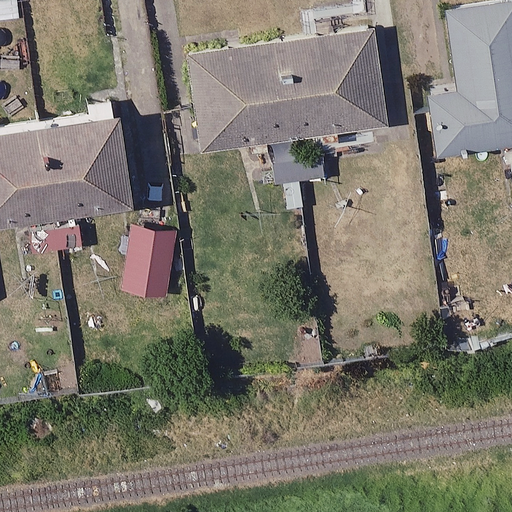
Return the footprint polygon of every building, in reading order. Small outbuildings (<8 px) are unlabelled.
[(511,132),(511,0),(445,0),(458,78),(428,82),(437,144),(511,132)] [(320,123),(323,141),(349,137),(346,120),(383,115),(371,19),(193,42),(206,138),(249,132),(250,142),(270,139),(268,130),(320,123)] [(0,201),(131,183),(118,92),(0,109),(0,201)] [(284,175),(286,202),(307,200),(305,173),(331,172),(329,150),(251,155),(253,177),(284,175)] [(77,211),(27,220),(32,244),(81,236),(77,211)] [(174,223),(132,218),(125,277),(168,282),(174,223)] [(0,271),(1,272),(4,271),(6,269),(9,267),(11,265),(13,262),(14,259),(14,256),(14,253),(14,250),(13,247),(12,245),(10,242),(7,240),(5,239),(2,237),(0,236),(0,271)]
